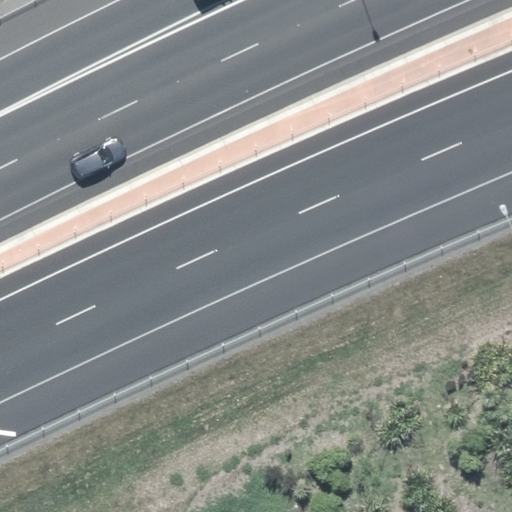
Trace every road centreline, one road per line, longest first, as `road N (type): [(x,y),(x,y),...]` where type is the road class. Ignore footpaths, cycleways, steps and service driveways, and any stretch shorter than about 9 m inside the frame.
road 1 (motorway): [(511,118),(0,352)]
road 2 (motorway): [(0,163),(353,0)]
road 3 (motorway): [(0,89),(175,0)]
